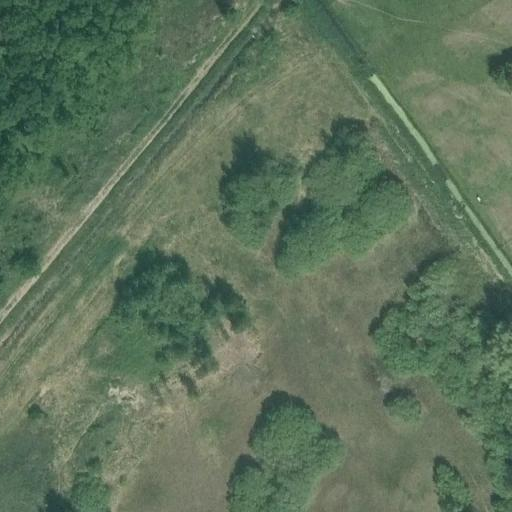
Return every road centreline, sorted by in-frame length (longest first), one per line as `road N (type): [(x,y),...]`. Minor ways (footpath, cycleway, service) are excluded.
road 1 (track): [(0,381),(160,182),(227,114),(301,64),(349,72),(369,97)]
road 2 (track): [(259,0),(0,316)]
